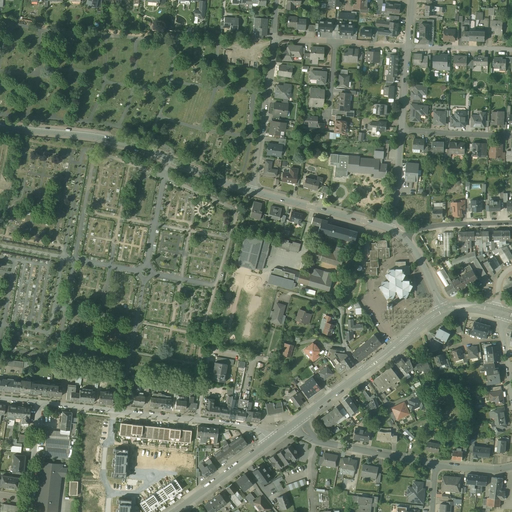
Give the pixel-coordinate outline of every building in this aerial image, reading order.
[(300,0),(286,0),(286,9),(291,10),(292,5),(300,5),(300,0)] [(199,10),(195,10),(194,17),(198,17),(198,19),(203,20),(205,2),(200,1),(199,10)] [(382,4),(377,3),(377,14),(389,16),(389,13),(385,12),(386,4),(382,4)] [(401,5),(386,4),(385,12),(389,13),(399,14),(401,5)] [(434,6),(426,6),(425,15),(425,16),(429,17),(429,15),(434,16),(434,12),(434,7),(434,6)] [(297,17),(288,17),(287,26),(296,27),(297,19),(297,17)] [(239,19),(225,18),(224,22),(225,23),(224,27),(230,27),(230,29),(238,30),(239,19)] [(260,18),(256,18),(255,28),(257,28),(256,35),(263,36),(267,36),(267,28),(267,26),(267,25),(267,19),(268,19),(260,18)] [(297,19),(296,27),(296,29),(305,29),(306,20),(297,19)] [(384,21),(377,20),(376,26),(383,27),(384,27),(389,27),(389,29),(397,30),(398,24),(390,23),(390,22),(384,22),(384,21)] [(502,22),(493,21),(492,31),(496,31),(496,35),(502,35),(503,30),(502,30),(502,22)] [(397,30),(389,29),(389,31),(384,31),(384,30),(384,29),(378,28),(377,34),(397,37),(397,30)] [(449,31),(444,31),(444,41),(450,41),(450,40),(455,40),(455,39),(455,30),(450,30),(449,31)] [(474,32),(469,31),(469,32),(469,41),(477,41),(477,31),(477,30),(474,30),(474,32)] [(485,30),(481,30),(481,32),(477,31),(477,41),(485,41),(485,30)] [(289,51),(282,51),(281,60),(292,61),(292,57),(301,57),(301,54),(301,48),(302,47),(289,46),(289,51)] [(323,48),(311,48),(311,54),(310,59),(311,59),(323,59),(323,48)] [(350,50),(347,50),(346,51),(346,52),(344,52),(344,53),(345,53),(344,60),(349,61),(354,62),(354,59),(357,60),(358,59),(358,52),(358,51),(351,51),(350,50)] [(380,52),(367,51),(367,60),(371,60),(371,62),(379,63),(379,55),(380,52)] [(422,54),(414,54),(414,64),(421,65),(421,68),(427,68),(427,60),(428,57),(427,57),(422,56),(422,54)] [(396,56),(391,55),(390,59),(390,66),(398,66),(399,56),(396,56)] [(443,57),(433,57),(433,67),(437,68),(443,68),(443,66),(447,66),(447,63),(448,55),(444,55),(443,57)] [(467,56),(454,56),(453,65),(467,66),(467,59),(467,56)] [(488,57),(474,57),(474,60),(474,66),(488,66),(488,57)] [(287,67),(279,66),(278,75),(291,77),(292,68),(292,67),(287,67)] [(398,66),(390,66),(389,76),(394,77),(397,77),(398,66)] [(326,73),(311,71),(311,79),(317,80),(317,84),(325,85),(325,80),(326,80),(326,73)] [(340,75),(339,75),(338,86),(349,87),(349,76),(348,76),(340,75)] [(284,86),(277,85),(275,97),(288,99),(289,94),(290,87),(284,86)] [(427,86),(414,85),(414,92),(412,92),(412,98),(413,99),(421,99),(422,99),(422,94),(426,95),(427,86)] [(393,86),(389,86),(390,86),(389,88),(386,87),(384,87),(384,95),(389,95),(389,97),(393,97),(394,94),(393,94),(393,90),(394,90),(394,86),(393,86)] [(322,91),(311,90),(310,98),(312,98),(311,104),(318,105),(318,106),(322,107),(323,98),(322,98),(322,91)] [(348,94),(340,93),(340,102),(350,103),(350,94),(348,94)] [(350,103),(340,102),(339,110),(347,111),(349,111),(350,103)] [(281,104),(274,103),(272,114),(280,115),(286,116),(288,105),(281,104)] [(387,105),(377,104),(376,109),(378,109),(377,114),(380,114),(386,115),(387,115),(387,105)] [(417,109),(412,109),(411,121),(420,121),(421,114),(427,115),(428,106),(417,106),(417,109)] [(503,112),(497,111),(497,112),(492,112),(492,117),(493,117),(493,121),(491,121),(491,122),(492,122),(492,125),(502,125),(504,125),(504,122),(504,115),(503,115),(503,112)] [(445,113),(435,112),(434,125),(445,125),(445,117),(445,113)] [(466,112),(458,112),(458,117),(452,117),(451,126),(466,126),(466,119),(466,112)] [(480,116),(472,116),(472,127),(485,127),(485,121),(485,113),(481,113),(480,116)] [(316,118),(304,117),(304,125),(308,125),(308,127),(309,127),(312,127),(312,130),(317,130),(317,128),(318,128),(318,130),(319,125),(319,124),(316,124),(316,118)] [(376,130),(385,131),(386,122),(378,121),(378,122),(377,122),(377,123),(371,122),(370,124),(368,124),(368,129),(372,130),(372,132),(376,133),(376,130)] [(278,123),(271,122),(270,134),(278,135),(278,131),(284,132),(285,123),(278,122),(278,123)] [(347,128),(335,127),(334,133),(342,134),(343,135),(345,135),(346,134),(347,128)] [(425,141),(414,140),(413,149),(420,150),(424,150),(424,147),(425,141)] [(444,142),(433,142),(432,146),(434,146),(434,151),(436,151),(436,153),(444,154),(444,149),(444,142)] [(457,142),(456,143),(455,142),(455,143),(453,143),(451,143),(451,149),(452,149),(452,151),(453,151),(453,152),(455,152),(455,153),(464,153),(465,148),(465,147),(464,146),(463,145),(462,145),(459,145),(459,144),(459,143),(458,142),(457,142)] [(483,144),(473,143),(473,156),(482,156),(483,149),(483,145),(483,144)] [(278,145),(268,144),(267,155),(280,157),(282,148),(282,146),(278,145)] [(502,144),(491,144),(490,158),(491,158),(491,155),(495,156),(494,158),(497,158),(497,159),(498,159),(499,158),(502,158),(502,153),(502,144)] [(383,148),(376,147),(376,151),(375,151),(375,156),(375,159),(380,159),(379,164),(382,164),(382,159),(383,159),(383,151),(383,148)] [(348,156),(338,155),(330,154),(329,162),(330,162),(329,165),(335,165),(334,177),(341,178),(341,176),(347,177),(347,172),(348,156)] [(360,156),(348,155),(348,156),(347,172),(358,173),(360,158),(360,156)] [(387,164),(382,164),(379,164),(380,159),(375,159),(360,158),(358,173),(374,174),(373,178),(386,179),(387,173),(387,172),(387,170),(387,164)] [(267,161),(265,161),(263,175),(276,176),(277,171),(270,171),(272,162),(272,161),(267,161)] [(419,163),(407,162),(406,168),(407,168),(407,175),(406,175),(405,180),(418,181),(419,163)] [(290,174),(283,173),(282,181),(295,183),(296,183),(296,177),(298,169),(293,169),(292,175),(290,175),(290,174)] [(316,181),(305,178),(303,187),(317,191),(318,185),(321,186),(323,178),(317,177),(316,181)] [(424,196),(418,195),(418,198),(412,198),(412,202),(418,203),(417,208),(423,209),(425,199),(426,199),(427,196),(424,196)] [(481,200),(472,201),(472,205),(473,205),(473,211),(482,211),(481,200)] [(501,201),(489,201),(490,201),(490,210),(498,210),(498,211),(501,211),(501,201)] [(254,203),(250,217),(259,220),(261,215),(261,213),(260,213),(262,205),(254,203)] [(462,203),(454,203),(454,207),(453,207),(453,211),(454,211),(454,215),(458,215),(458,216),(462,216),(462,209),(462,203)] [(281,209),(277,208),(271,207),(268,217),(269,217),(278,219),(279,220),(281,209)] [(434,210),(433,210),(433,218),(443,217),(442,209),(434,210)] [(292,212),(289,221),(300,224),(302,215),(292,212)] [(307,274),(282,268),(282,270),(274,268),(273,271),(271,270),(267,283),(291,290),(293,282),(321,289),(322,288),(329,290),(329,291),(332,282),(334,274),(324,271),(322,279),(311,276),(315,260),(333,264),(334,263),(341,265),(341,266),(341,267),(344,257),(343,257),(345,249),(336,246),(334,254),(323,251),(327,235),(355,242),(358,232),(326,224),(327,221),(313,218),(311,224),(320,227),(318,233),(324,234),(319,250),(312,248),(309,258),(311,259),(307,274)] [(482,242),(482,231),(474,232),(474,240),(479,240),(479,248),(483,248),(483,247),(482,244),(482,242)] [(502,231),(494,231),(494,234),(492,234),(493,237),(494,237),(494,240),(499,240),(499,241),(499,244),(502,244),(502,231)] [(510,231),(502,231),(502,244),(502,247),(506,246),(509,245),(509,243),(505,243),(505,241),(505,240),(510,240),(510,231)] [(467,232),(459,232),(459,241),(463,240),(463,247),(462,247),(462,250),(468,250),(467,232)] [(450,233),(443,233),(443,257),(450,257),(450,239),(454,239),(454,233),(450,233)] [(260,241),(245,237),(238,264),(253,268),(254,268),(261,241),(260,241)] [(261,241),(254,268),(255,268),(260,269),(262,270),(263,267),(264,261),(265,258),(265,256),(266,256),(267,253),(268,250),(268,249),(269,241),(260,239),(260,241),(261,241)] [(289,241),(281,239),(278,248),(298,253),(300,244),(293,242),(292,244),(288,243),(289,241)] [(372,251),(370,251),(370,262),(367,263),(367,267),(365,267),(365,274),(369,274),(369,276),(377,275),(377,269),(375,269),(375,268),(378,267),(378,258),(389,258),(389,248),(387,248),(387,241),(377,241),(377,243),(372,244),(372,251)] [(499,248),(496,249),(499,253),(496,255),(497,256),(499,254),(505,263),(511,258),(511,255),(506,246),(502,247),(499,248)] [(463,255),(449,260),(456,272),(460,270),(458,266),(473,261),(482,276),(486,274),(479,263),(476,257),(475,251),(468,253),(463,255)] [(482,255),(476,257),(479,263),(485,259),(482,255)] [(495,257),(484,263),(489,272),(500,266),(495,257)] [(394,269),(389,270),(389,272),(388,273),(387,275),(389,281),(383,282),(382,284),(382,285),(380,287),(379,287),(379,289),(381,289),(383,293),(387,298),(388,297),(388,300),(392,300),(392,297),(393,298),(396,293),(400,297),(402,297),(405,297),(405,299),(407,298),(406,297),(410,292),(412,286),(409,281),(403,281),(405,274),(410,274),(409,266),(406,266),(405,262),(396,262),(396,269),(394,269)] [(478,279),(470,265),(467,267),(467,266),(465,266),(466,267),(465,268),(473,281),(478,279)] [(457,291),(452,282),(443,268),(437,273),(445,287),(450,296),(457,291)] [(473,281),(465,268),(466,270),(465,271),(467,273),(459,278),(465,287),(473,281)] [(465,287),(459,278),(452,282),(457,291),(465,287)] [(272,318),(272,320),(280,322),(282,315),(284,306),(276,303),(274,312),(272,318)] [(308,314),(303,313),(304,311),(299,310),(296,318),(300,320),(300,322),(305,323),(307,318),(308,314)] [(353,319),(348,320),(348,331),(353,331),(354,331),(363,330),(363,325),(360,325),(360,324),(356,324),(356,325),(353,326),(353,319)] [(490,326),(474,321),(471,333),(482,336),(482,335),(487,337),(488,334),(491,335),(492,330),(489,329),(490,326)] [(328,323),(326,322),(326,323),(322,333),(330,336),(334,325),(328,323)] [(450,334),(439,329),(438,330),(435,335),(433,334),(432,336),(435,337),(434,338),(434,339),(435,338),(434,338),(435,337),(439,339),(445,343),(446,341),(450,334)] [(353,331),(348,331),(345,332),(346,340),(348,340),(349,341),(353,338),(353,331)] [(375,335),(353,353),(359,361),(381,344),(375,335)] [(293,345),(282,342),(280,351),(283,352),(282,355),(290,358),(293,345)] [(312,344),(304,350),(307,354),(308,354),(309,353),(312,357),(316,354),(316,353),(317,353),(319,352),(317,350),(318,349),(315,345),(314,346),(312,344)] [(477,346),(468,348),(468,354),(465,354),(466,359),(478,357),(478,354),(478,353),(477,346)] [(498,346),(486,347),(487,354),(499,353),(498,350),(499,350),(498,346)] [(460,349),(452,351),(455,361),(463,358),(462,354),(460,349)] [(332,359),(330,360),(334,366),(341,361),(348,356),(347,354),(346,354),(340,353),(336,353),(334,354),(335,355),(335,356),(332,359)] [(499,353),(487,354),(488,361),(493,361),(500,360),(500,355),(499,355),(499,353)] [(442,354),(435,357),(438,366),(445,364),(446,364),(444,360),(442,354)] [(348,356),(341,361),(334,366),(340,375),(348,370),(354,365),(348,356)] [(234,360),(217,357),(216,362),(227,365),(233,366),(234,360)] [(408,360),(406,361),(407,361),(405,363),(404,361),(404,360),(402,359),(396,363),(408,379),(411,377),(408,373),(414,368),(410,358),(409,359),(408,359),(407,359),(408,360)] [(23,362),(5,359),(4,365),(23,368),(23,366),(23,362)] [(427,361),(416,365),(419,372),(423,370),(424,373),(431,370),(427,361)] [(216,362),(215,362),(211,380),(224,383),(226,374),(225,373),(227,365),(216,362)] [(327,367),(318,372),(321,375),(322,375),(325,379),(332,374),(327,367)] [(391,368),(383,374),(382,373),(382,374),(383,375),(375,381),(374,380),(383,392),(383,391),(388,387),(388,388),(389,388),(388,387),(393,383),(394,384),(395,383),(394,382),(399,378),(400,379),(391,367),(390,367),(391,368)] [(499,368),(493,369),(493,370),(488,370),(490,380),(486,381),(487,385),(501,383),(499,368)] [(107,372),(99,371),(99,375),(99,376),(98,381),(106,382),(107,372)] [(312,377),(300,387),(307,397),(320,388),(312,377)] [(21,381),(6,380),(5,391),(20,392),(21,381)] [(31,381),(21,380),(21,381),(20,392),(30,393),(31,382),(31,381)] [(51,385),(31,382),(30,393),(49,395),(51,385)] [(141,383),(135,383),(135,385),(131,384),(130,392),(130,393),(133,393),(132,397),(134,397),(135,396),(137,396),(137,391),(140,391),(141,383)] [(62,386),(51,385),(49,395),(57,396),(56,397),(60,397),(60,396),(61,396),(62,386)] [(80,393),(75,393),(76,387),(72,386),(70,400),(79,401),(80,393)] [(418,389),(414,393),(412,393),(414,398),(421,395),(418,389)] [(87,391),(80,390),(80,393),(79,401),(86,402),(87,391)] [(95,392),(87,391),(86,402),(94,403),(95,392)] [(370,397),(364,391),(362,393),(368,401),(369,401),(371,399),(370,397)] [(502,391),(489,393),(490,400),(495,399),(496,405),(504,404),(502,391)] [(114,393),(100,392),(99,403),(112,405),(114,393)] [(143,393),(139,393),(138,396),(137,396),(135,396),(134,397),(134,404),(144,405),(144,403),(145,403),(146,399),(144,399),(145,397),(143,397),(143,393)] [(300,399),(296,393),(290,397),(290,398),(297,407),(303,403),(300,399)] [(379,406),(375,398),(374,395),(370,397),(371,399),(369,401),(369,406),(370,406),(371,409),(379,406)] [(427,407),(421,395),(414,398),(409,400),(411,403),(413,407),(417,405),(418,406),(419,406),(420,406),(421,409),(427,407)] [(227,408),(220,407),(220,411),(219,411),(219,412),(219,417),(228,418),(231,406),(232,399),(233,397),(227,396),(226,403),(227,403),(227,406),(228,406),(227,408)] [(193,397),(190,397),(188,410),(196,411),(197,404),(193,403),(194,397),(193,397)] [(352,402),(349,397),(343,402),(351,413),(357,409),(352,402)] [(214,399),(206,398),(205,405),(204,415),(216,416),(217,407),(213,406),(214,399)] [(244,400),(239,399),(237,408),(237,409),(246,410),(248,400),(244,400)] [(246,410),(246,411),(244,420),(251,422),(253,412),(253,411),(248,411),(248,409),(250,409),(251,402),(250,402),(250,401),(248,400),(246,410)] [(273,402),(265,404),(267,415),(283,412),(281,402),(273,403),(273,402)] [(404,403),(392,408),(394,411),(397,418),(400,416),(401,417),(405,416),(405,414),(408,412),(404,403)] [(16,407),(8,406),(7,416),(8,416),(8,419),(15,420),(15,417),(16,407)] [(233,407),(231,406),(228,418),(235,419),(237,409),(237,408),(233,407)] [(23,407),(16,407),(15,417),(22,418),(23,407)] [(30,408),(23,407),(22,418),(22,422),(29,423),(30,408)] [(337,407),(329,413),(335,421),(343,415),(340,411),(337,407)] [(257,409),(253,408),(253,411),(253,412),(251,422),(258,423),(261,411),(259,411),(259,412),(257,412),(257,409)] [(246,410),(237,409),(235,419),(244,420),(246,411),(246,410)] [(394,411),(389,413),(394,421),(398,419),(397,418),(394,411)] [(504,412),(498,413),(498,411),(491,412),(491,418),(497,417),(497,420),(496,420),(506,419),(504,412)] [(72,413),(62,412),(61,424),(65,425),(65,422),(71,423),(72,413)] [(329,413),(321,419),(327,427),(332,423),(335,426),(337,424),(335,421),(329,413)] [(506,419),(496,420),(496,424),(492,424),(493,430),(495,433),(501,429),(503,428),(502,428),(507,427),(506,419)] [(57,432),(46,431),(46,438),(45,455),(68,457),(71,441),(76,441),(77,424),(71,423),(65,422),(65,425),(61,424),(60,433),(57,433),(57,432)] [(211,428),(205,427),(203,442),(205,443),(206,436),(210,436),(211,428)] [(364,430),(356,428),(354,438),(364,440),(366,439),(369,440),(369,437),(370,432),(363,430),(364,430)] [(414,437),(407,430),(403,433),(411,441),(414,437)] [(380,431),(379,431),(378,434),(379,435),(378,438),(386,440),(386,442),(397,442),(397,436),(391,435),(391,432),(384,432),(380,431)] [(247,444),(241,436),(229,445),(235,453),(247,444)] [(502,440),(498,440),(498,444),(497,451),(497,452),(504,453),(506,441),(508,441),(509,438),(503,437),(502,440)] [(17,440),(13,439),(12,446),(21,447),(22,444),(16,444),(17,440)] [(440,445),(427,442),(426,448),(433,449),(433,452),(438,453),(440,445)] [(229,445),(214,455),(220,464),(235,453),(229,445)] [(286,448),(284,449),(283,449),(276,454),(284,464),(284,465),(291,460),(292,461),(299,456),(296,452),(296,451),(295,450),(294,450),(290,445),(288,446),(287,446),(286,446),(286,447),(286,448)] [(474,446),(473,453),(473,458),(478,459),(478,455),(482,455),(482,457),(489,458),(490,448),(474,446)] [(461,449),(457,448),(456,451),(453,451),(452,459),(461,461),(462,453),(462,452),(461,452),(461,449)] [(127,450),(115,449),(113,477),(125,478),(125,471),(124,471),(126,457),(127,457),(127,450)] [(284,464),(276,454),(276,453),(269,458),(271,461),(270,462),(273,466),(274,466),(277,469),(284,464)] [(337,456),(324,453),(323,457),(321,465),(322,465),(326,466),(327,467),(329,468),(330,467),(331,466),(335,467),(337,456)] [(25,456),(14,455),(14,459),(13,459),(12,468),(13,468),(12,472),(23,474),(25,456)] [(357,461),(351,460),(352,458),(349,458),(348,459),(343,458),(341,468),(355,470),(357,461)] [(212,463),(209,459),(205,462),(206,463),(207,462),(209,465),(206,466),(211,473),(217,470),(212,463)] [(41,462),(35,511),(56,511),(58,498),(61,474),(62,468),(62,465),(41,462)] [(211,473),(206,466),(205,468),(203,466),(204,465),(203,464),(199,467),(206,477),(211,473)] [(271,479),(261,464),(252,471),(261,486),(271,479)] [(378,468),(363,465),(361,475),(376,478),(377,473),(378,468)] [(252,484),(245,474),(236,481),(243,491),(246,489),(247,490),(250,488),(249,487),(252,484)] [(477,475),(467,474),(467,484),(471,484),(471,492),(472,492),(474,493),(476,493),(477,475)] [(19,478),(2,475),(1,481),(0,486),(5,487),(4,488),(13,489),(14,488),(18,489),(19,478)] [(487,477),(477,475),(476,493),(481,493),(482,485),(486,486),(487,477)] [(277,492),(283,489),(279,481),(283,479),(281,476),(272,481),(277,492)] [(452,477),(443,476),(441,490),(445,491),(446,489),(451,490),(452,477)] [(461,478),(452,477),(451,490),(455,490),(455,492),(459,492),(460,488),(461,478)] [(503,478),(492,477),(491,486),(489,498),(487,498),(487,499),(486,505),(492,506),(498,507),(498,508),(499,508),(500,507),(501,499),(504,500),(504,495),(502,494),(503,491),(501,491),(502,488),(503,478)] [(175,479),(170,482),(177,493),(182,490),(175,479)] [(66,495),(76,496),(77,480),(67,480),(66,495)] [(170,482),(166,485),(173,496),(177,493),(170,482)] [(231,484),(226,489),(231,495),(234,494),(235,496),(237,494),(236,492),(237,491),(231,484)] [(162,488),(169,498),(173,496),(166,485),(162,488)] [(413,488),(408,487),(407,495),(412,496),(412,502),(423,503),(423,499),(424,493),(425,489),(422,489),(413,488)] [(162,488),(157,491),(164,502),(169,498),(162,488)] [(153,494),(160,505),(164,502),(157,491),(153,494)] [(254,499),(250,493),(245,497),(250,504),(253,502),(252,501),(254,499)] [(153,494),(148,497),(155,507),(160,505),(153,494)] [(219,494),(204,505),(208,511),(215,511),(227,504),(219,494)] [(234,494),(231,495),(229,497),(236,506),(239,504),(238,503),(240,502),(235,496),(234,494)] [(286,497),(283,498),(282,496),(278,498),(282,510),(290,507),(286,497)] [(372,498),(356,497),(353,496),(352,501),(354,501),(353,504),(359,505),(359,510),(357,509),(356,511),(370,511),(372,503),(372,498)] [(144,500),(151,510),(155,507),(148,497),(144,500)] [(266,511),(270,509),(261,497),(253,503),(260,511),(264,511),(265,511),(266,511)] [(131,500),(119,499),(117,511),(129,511),(130,507),(131,500)] [(145,511),(148,511),(151,510),(144,500),(139,503),(145,511)]
